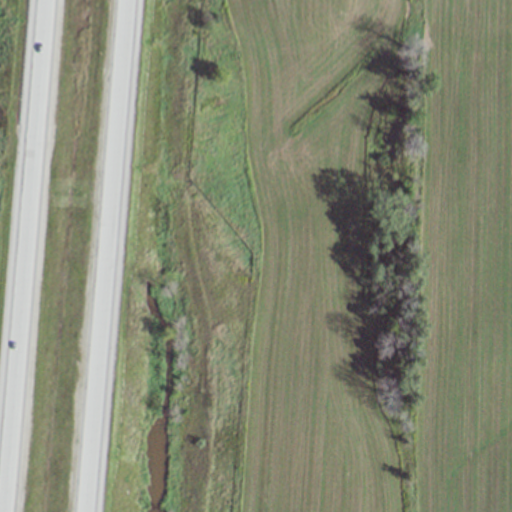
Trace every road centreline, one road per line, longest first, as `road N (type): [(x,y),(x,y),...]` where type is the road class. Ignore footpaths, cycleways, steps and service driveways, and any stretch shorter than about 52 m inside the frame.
road 1 (motorway): [(88,511),(132,0)]
road 2 (motorway): [(46,0),(2,511)]
